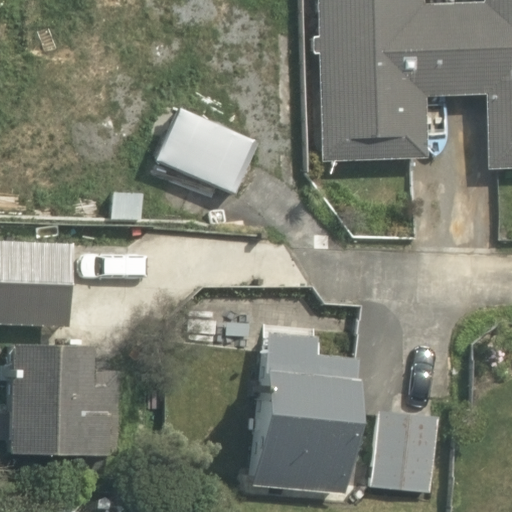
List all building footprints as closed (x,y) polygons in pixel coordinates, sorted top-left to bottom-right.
[(242,123),(295,0),(169,0),(132,87),(182,109),(155,171),(228,203),(260,131),(242,123)] [(445,0),(324,0),(335,160),(441,153),(438,101),(487,97),(492,168),(511,167),(511,0),(483,0),(484,5),(446,8),(445,0)] [(78,262),(75,303),(165,312),(169,271),(78,262)] [(128,342),(17,338),(13,461),(124,465),(128,342)] [(377,378),(253,373),(250,480),(373,484),(377,378)] [(443,418),(386,411),(375,497),(433,504),(443,418)]
